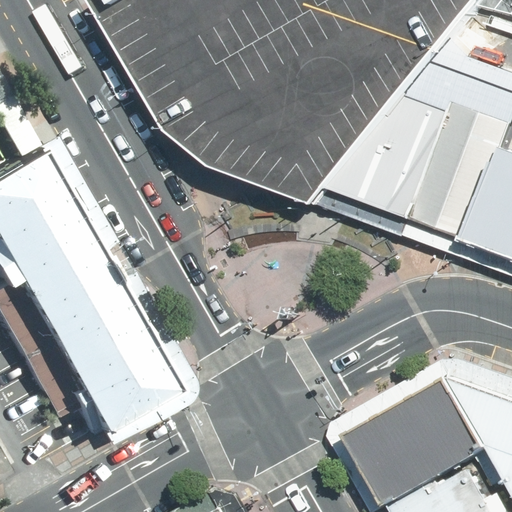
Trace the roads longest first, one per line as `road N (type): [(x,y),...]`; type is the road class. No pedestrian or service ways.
road 1 (primary): [(261,407),(24,0)]
road 2 (secondary): [(261,407),(433,311),(511,329)]
road 3 (secondary): [(79,511),(261,407)]
road 4 (primary): [(321,511),(261,407)]
